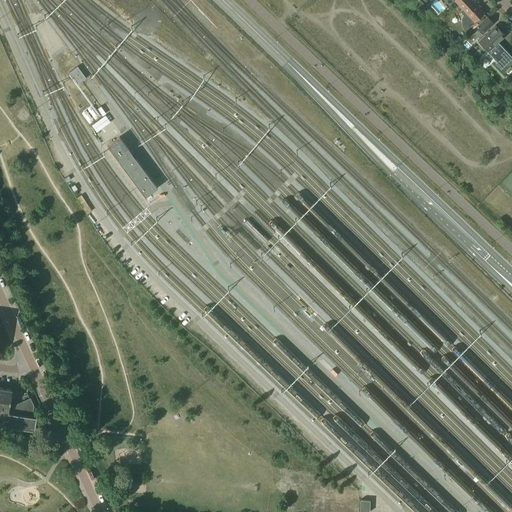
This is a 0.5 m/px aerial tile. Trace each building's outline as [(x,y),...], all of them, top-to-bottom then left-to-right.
[(453,0),(461,9),(459,11),(463,14),(462,16),(461,18),(461,21),(461,23),(461,25),(462,27),(463,29),(465,31),(484,13),(471,0),(453,0)] [(487,16),(476,27),(482,33),(493,23),(487,16)] [(496,26),(485,36),(485,35),(478,42),(501,66),(511,56),(498,42),(505,35),(496,26)] [(77,67),(69,73),(78,84),(82,81),(86,78),(85,78),(77,67)] [(110,120),(98,106),(94,109),(89,103),(79,112),(95,132),(110,120)] [(119,136),(107,145),(145,196),(157,187),(119,136)] [(12,413),(10,412),(6,412),(7,410),(9,411),(12,390),(0,387),(0,424),(34,430),(36,416),(32,416),(33,405),(30,398),(13,406),(12,413)] [(357,499),(357,511),(369,511),(370,499),(357,499)]
